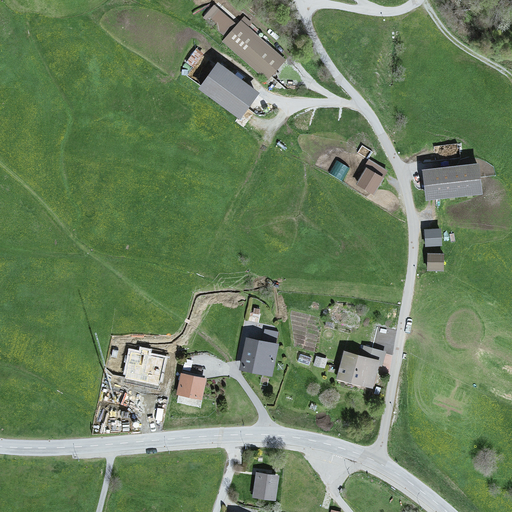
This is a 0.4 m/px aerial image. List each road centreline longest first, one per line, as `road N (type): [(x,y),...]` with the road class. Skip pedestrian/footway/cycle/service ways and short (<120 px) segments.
road 1 (tertiary): [(331,444),(268,434),(117,448),(0,444)]
road 2 (tertiary): [(444,511),(378,462),(331,444)]
